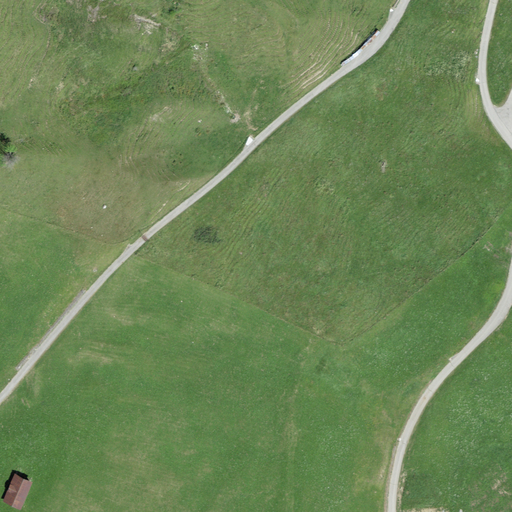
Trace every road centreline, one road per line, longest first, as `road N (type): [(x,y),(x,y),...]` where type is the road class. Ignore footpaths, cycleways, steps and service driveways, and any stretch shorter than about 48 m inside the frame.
road 1 (unclassified): [(405,0),(394,27),(361,60),(273,125),(128,253),(0,399)]
road 2 (unclassified): [(391,511),(404,437),(431,388),(489,326),(511,284)]
road 3 (unclassified): [(511,141),(481,82),(492,0)]
